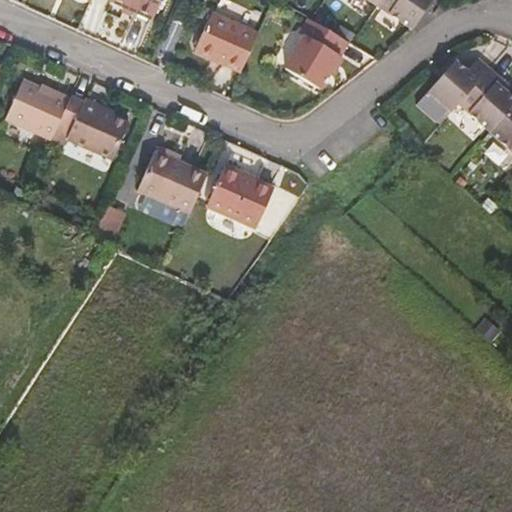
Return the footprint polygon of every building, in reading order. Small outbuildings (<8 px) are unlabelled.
[(161,0),(108,0),(108,1),(152,21),(161,0)] [(381,0),(377,6),(412,30),(430,5),(433,0),(381,0)] [(240,73),(252,45),(258,33),(212,12),(195,48),(224,61),(222,65),(240,73)] [(320,90),(348,43),(311,20),(309,19),(301,31),(305,34),(284,69),(320,90)] [(194,52),(222,65),(224,61),(195,48),(194,52)] [(448,111),(451,113),(458,104),(490,69),(478,59),(467,71),(456,61),(428,92),(417,105),(437,123),(448,111)] [(502,79),(490,69),(458,104),(489,132),(511,106),(511,96),(508,93),(498,84),(502,79)] [(54,134),(70,98),(56,91),(55,94),(23,79),(5,119),(51,140),(52,138),(54,134)] [(498,84),(508,93),(511,88),(502,79),(498,84)] [(84,101),(71,95),(70,98),(54,134),(52,138),(64,144),(66,140),(112,160),(129,123),(98,109),(99,107),(100,105),(85,98),(84,101)] [(511,106),(489,132),(511,151),(511,106)] [(448,111),(437,123),(440,125),(451,113),(448,111)] [(155,151),(171,158),(173,154),(157,146),(155,151)] [(189,215),(207,174),(171,158),(155,151),(137,191),(189,215)] [(273,188),(224,166),(206,208),(255,229),(273,188)] [(488,197),(482,205),(492,215),(499,207),(488,197)]
